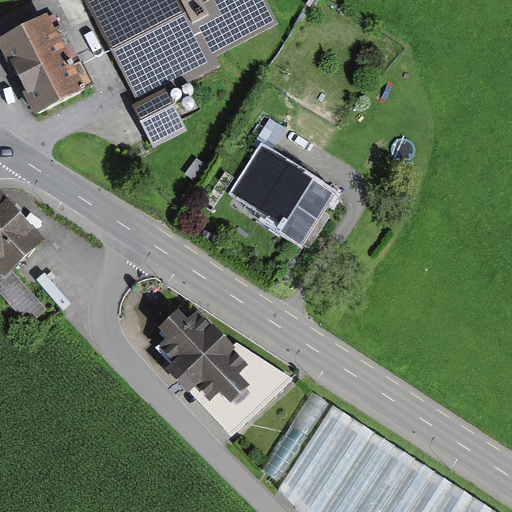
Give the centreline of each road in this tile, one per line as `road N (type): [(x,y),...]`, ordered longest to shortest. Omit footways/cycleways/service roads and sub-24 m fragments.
road 1 (tertiary): [(141,237),(511,478)]
road 2 (unclassified): [(267,511),(108,346),(100,310),(141,237)]
road 3 (tertiary): [(0,145),(141,237)]
